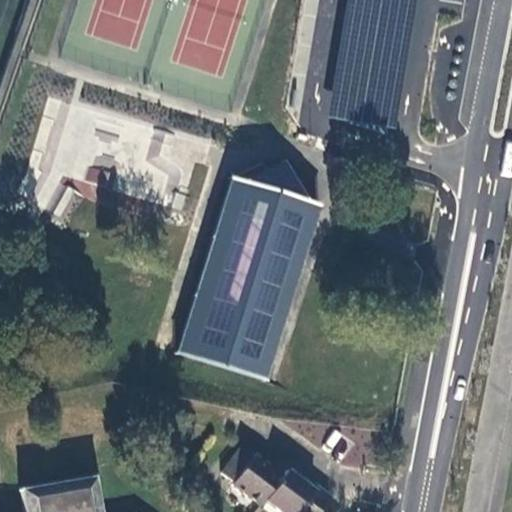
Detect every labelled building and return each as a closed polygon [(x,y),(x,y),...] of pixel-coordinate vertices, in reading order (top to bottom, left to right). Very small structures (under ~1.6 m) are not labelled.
[(408,31),(412,0),(347,0),(344,21),(408,31)] [(92,148),(91,200),(110,200),(111,148),(92,148)] [(177,354),(263,380),(316,204),(302,199),(282,162),(264,170),(260,161),(230,179),(177,354)] [(250,456),(237,447),(217,473),(229,482),(227,485),(255,506),(260,499),(276,511),(314,511),(326,496),(314,487),(311,490),(283,469),(279,475),(252,454),(250,456)] [(98,511),(92,476),(20,488),(23,511),(98,511)]
